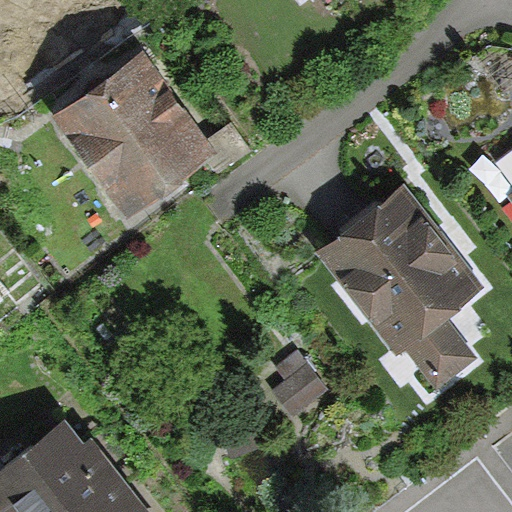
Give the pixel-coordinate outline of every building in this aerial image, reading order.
[(0,0),(0,86),(101,13),(91,0),(0,0)] [(124,202),(196,151),(135,65),(63,116),(124,202)] [(435,318),(469,290),(394,198),(323,256),(395,345),(402,340),(434,379),(464,354),(435,318)] [(0,495),(13,511),(79,511),(106,492),(54,424),(0,465),(0,495)] [(121,511),(106,492),(79,511),(121,511)]
